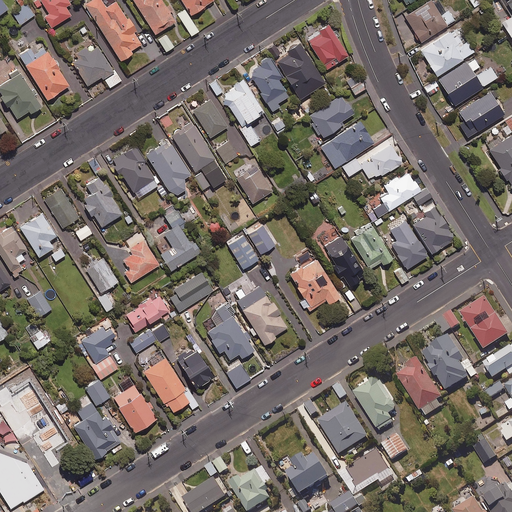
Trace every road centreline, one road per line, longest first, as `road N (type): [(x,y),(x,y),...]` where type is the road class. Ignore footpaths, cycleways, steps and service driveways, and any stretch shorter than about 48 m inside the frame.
road 1 (residential): [(85,511),(492,253)]
road 2 (tertiary): [(0,189),(295,0)]
road 3 (residential): [(358,0),(408,122),(492,253)]
